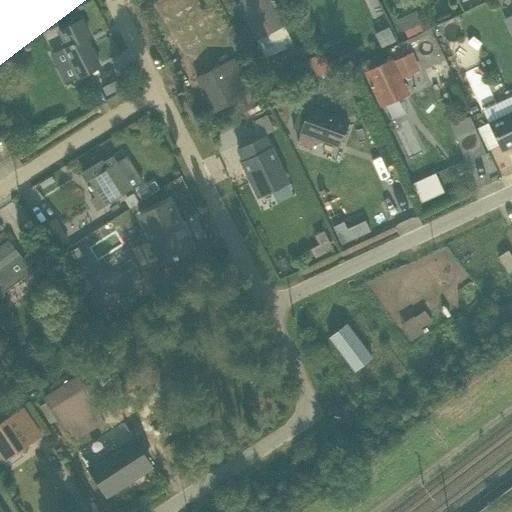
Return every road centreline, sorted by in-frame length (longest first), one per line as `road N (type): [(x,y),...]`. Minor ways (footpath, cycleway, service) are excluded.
road 1 (residential): [(266,302),(303,383),(306,411),(160,511)]
road 2 (residential): [(266,302),(511,189)]
road 3 (residential): [(154,79),(266,302)]
road 4 (residential): [(0,179),(154,79)]
